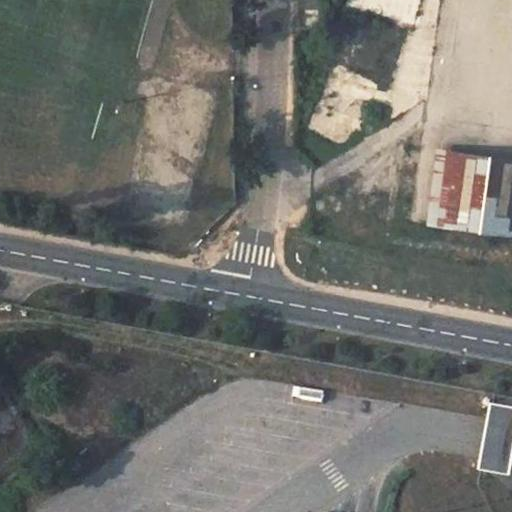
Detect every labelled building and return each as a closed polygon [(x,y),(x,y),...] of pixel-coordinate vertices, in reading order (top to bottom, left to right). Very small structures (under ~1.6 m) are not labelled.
[(423,0),(348,0),(348,4),(416,25),(423,0)] [(320,10),(308,10),(308,29),(321,29),(320,10)] [(346,19),(327,74),(387,95),(406,40),(346,19)] [(447,225),(457,152),(442,150),(433,223),(447,225)] [(511,159),(457,152),(447,225),(511,233),(511,159)]
